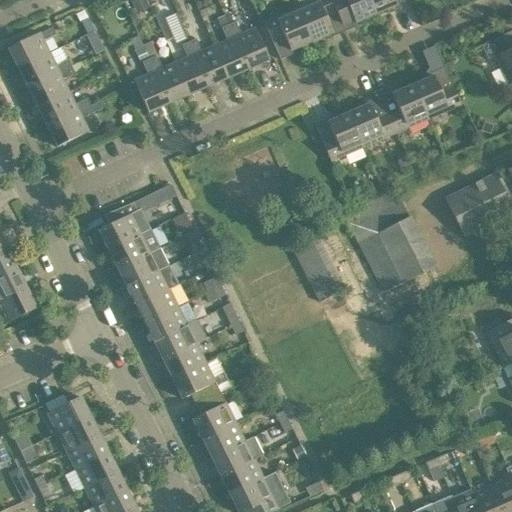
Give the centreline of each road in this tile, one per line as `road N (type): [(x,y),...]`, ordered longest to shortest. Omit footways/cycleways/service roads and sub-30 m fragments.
road 1 (residential): [(38,202),(495,0)]
road 2 (residential): [(190,511),(100,330)]
road 3 (residential): [(100,330),(38,202)]
